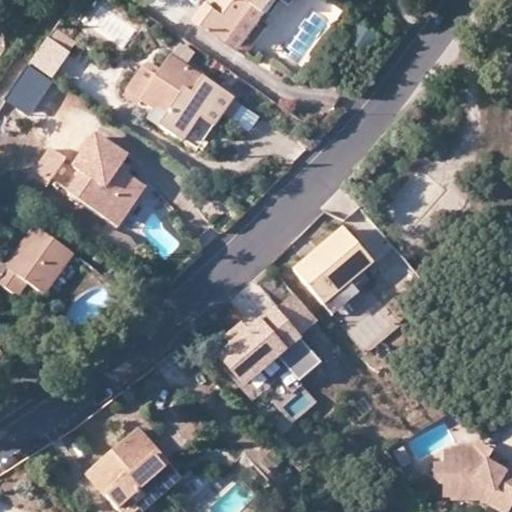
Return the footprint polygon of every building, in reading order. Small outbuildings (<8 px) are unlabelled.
[(261,10),(268,14),(278,0),(217,0),(199,24),(234,48),(261,10)] [(240,53),(268,14),(261,10),(234,48),(240,53)] [(73,55),(51,39),(32,66),(55,82),(73,55)] [(193,116),(202,122),(205,124),(226,94),(173,58),(158,78),(146,69),(128,94),(142,103),(146,97),(161,108),(171,115),(167,121),(160,130),(175,140),(193,116)] [(236,101),(226,94),(205,124),(215,131),(236,101)] [(146,97),(142,103),(167,121),(171,115),(161,108),(146,97)] [(184,147),(202,122),(193,116),(175,140),(184,147)] [(115,178),(119,172),(127,161),(97,138),(75,169),(82,175),(67,196),(105,223),(115,209),(127,216),(145,191),(127,178),(122,184),(118,181),(115,178)] [(60,155),(46,147),(29,170),(44,179),(60,155)] [(127,178),(119,172),(115,178),(118,181),(122,184),(127,178)] [(115,209),(105,223),(117,231),(127,216),(115,209)] [(310,258),(293,273),(323,307),(349,284),(372,264),(342,229),(310,258)] [(58,246),(36,231),(7,270),(0,265),(0,286),(19,300),(29,286),(46,297),(74,258),(58,246)] [(142,258),(131,246),(113,238),(105,249),(134,269),(142,258)] [(358,294),(349,284),(323,307),(332,317),(358,294)] [(322,324),(300,299),(280,316),(281,318),(268,330),(266,328),(254,339),(246,346),(240,339),(219,357),(251,394),(283,366),(302,388),(324,369),(301,342),(322,324)] [(248,332),(240,339),(246,346),(254,339),(248,332)] [(88,477),(118,511),(128,511),(146,497),(152,506),(182,481),(157,453),(139,431),(88,477)] [(482,465),(484,461),(492,449),(477,440),(474,446),(475,465),(482,465)] [(503,472),(484,461),(482,465),(475,465),(474,446),(450,446),(450,450),(442,450),(442,464),(432,464),(431,484),(440,484),(442,496),(450,496),(450,501),(464,501),(479,501),(486,488),(511,503),(511,468),(508,466),(503,472)] [(497,511),(506,511),(511,503),(486,488),(479,501),(497,511)] [(146,497),(128,511),(145,511),(152,506),(146,497)]
